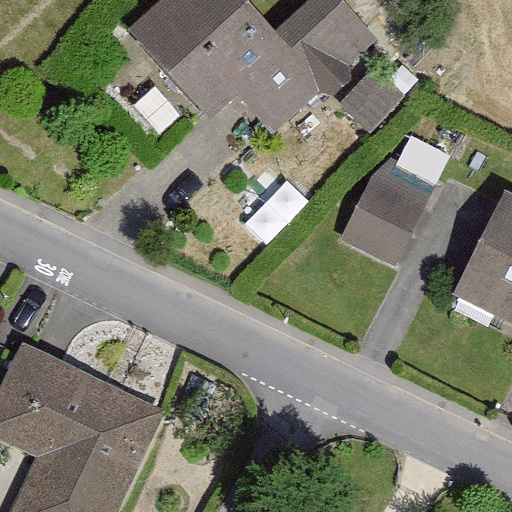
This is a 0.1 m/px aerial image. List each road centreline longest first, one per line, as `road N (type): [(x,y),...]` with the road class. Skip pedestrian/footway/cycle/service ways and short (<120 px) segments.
road 1 (residential): [(319,377),(0,217)]
road 2 (residential): [(511,470),(319,377)]
road 3 (residential): [(319,377),(245,511)]
